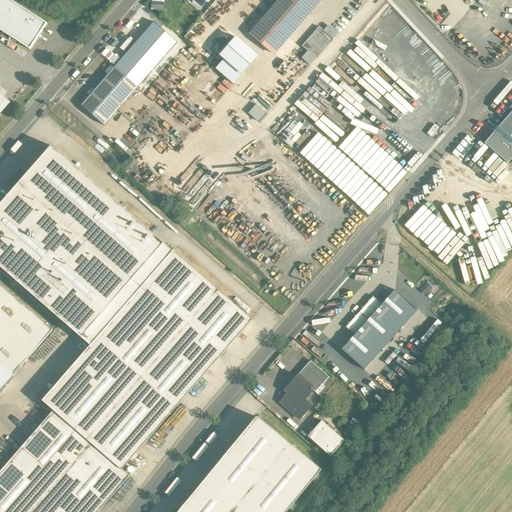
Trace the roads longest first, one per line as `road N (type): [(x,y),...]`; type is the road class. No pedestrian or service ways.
road 1 (residential): [(130,511),(484,95)]
road 2 (unclassified): [(128,0),(0,146)]
road 3 (track): [(379,220),(511,339)]
road 4 (residential): [(484,95),(397,0)]
